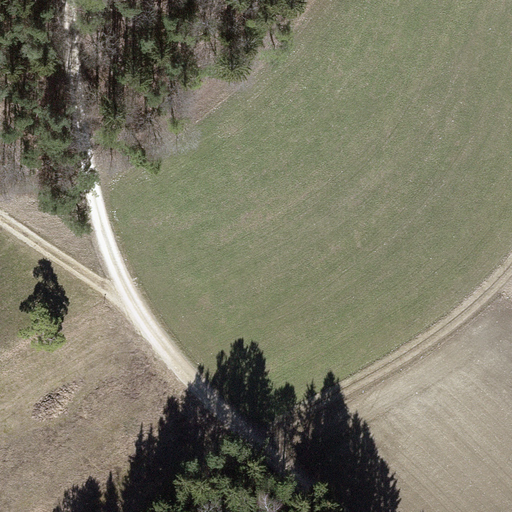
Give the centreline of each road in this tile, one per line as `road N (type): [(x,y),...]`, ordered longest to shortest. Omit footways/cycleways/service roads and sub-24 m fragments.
road 1 (track): [(73,0),(88,175),(106,247),(133,303)]
road 2 (track): [(263,449),(300,415),(450,325),(511,269)]
road 3 (track): [(133,303),(196,384),(330,511)]
road 4 (track): [(0,209),(133,303)]
